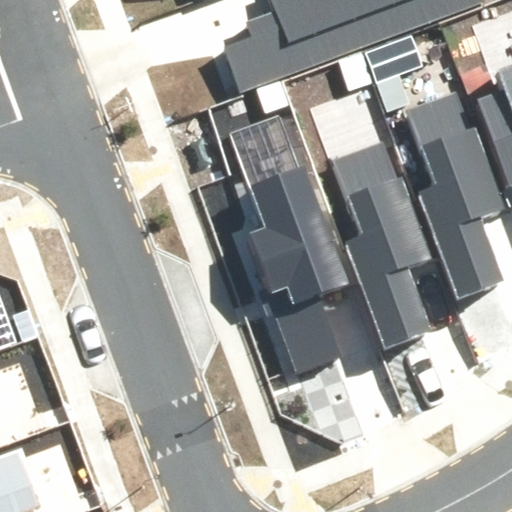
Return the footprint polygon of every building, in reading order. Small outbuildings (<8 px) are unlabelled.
[(67,0),(0,0),(0,52),(53,187),(130,156),(67,0)] [(220,45),(236,90),(481,5),(479,0),(270,0),(273,9),(245,19),(250,35),(220,45)] [(481,99),(510,179),(511,178),(511,70),(497,76),(502,91),(481,99)] [(419,194),(460,303),(510,284),(485,217),(508,208),(462,88),(407,108),(437,187),(419,194)] [(347,247),(389,356),(439,337),(413,270),(436,262),(391,141),(336,162),(366,240),(347,247)] [(241,231),(292,375),(344,357),(320,291),(344,283),(303,167),(247,187),(260,224),(241,231)] [(0,461),(0,511),(22,511),(36,507),(19,456),(0,461)]
